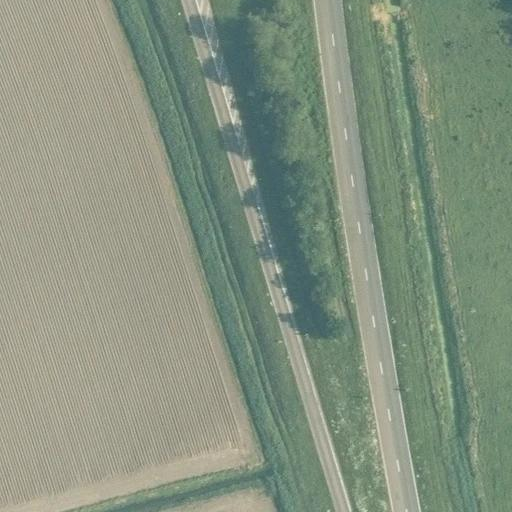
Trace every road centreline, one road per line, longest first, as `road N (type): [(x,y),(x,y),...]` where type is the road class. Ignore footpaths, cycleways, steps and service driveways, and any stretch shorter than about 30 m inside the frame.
road 1 (motorway): [(185,0),(340,511)]
road 2 (motorway): [(403,511),(324,0)]
